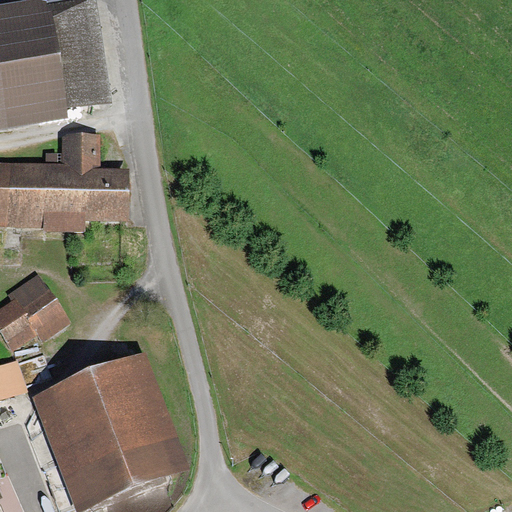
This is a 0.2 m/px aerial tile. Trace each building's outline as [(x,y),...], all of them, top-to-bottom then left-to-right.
[(41,11),(40,2),(0,8),(0,132),(68,123),(66,111),(107,105),(92,4),(41,11)] [(127,224),(128,173),(98,173),(98,141),(62,141),(62,155),(43,155),(43,168),(0,167),(0,223),(48,224),(48,230),(83,230),(83,224),(127,224)] [(0,312),(0,337),(11,354),(36,338),(41,345),(71,325),(39,277),(9,297),(13,304),(0,312)] [(146,360),(36,400),(76,511),(90,511),(189,476),(146,360)] [(0,400),(25,392),(17,367),(0,372),(0,400)]
